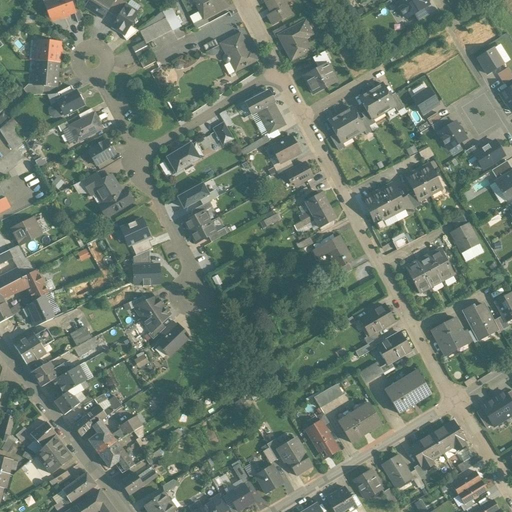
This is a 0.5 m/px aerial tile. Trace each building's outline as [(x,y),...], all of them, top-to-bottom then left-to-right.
[(69,0),(52,0),(44,3),(51,22),(74,13),(72,6),(69,0)] [(113,4),(107,0),(89,0),(84,8),(103,20),(107,13),(113,4)] [(127,4),(119,0),(115,0),(113,4),(107,13),(118,19),(127,4)] [(196,0),(206,18),(206,17),(226,7),(222,0),(196,0)] [(264,0),(263,1),(271,15),(267,17),(272,26),(291,15),(287,7),(285,8),(281,2),(285,0),(264,0)] [(404,0),(399,3),(397,5),(399,9),(398,9),(402,16),(403,15),(406,20),(413,15),(424,9),(428,6),(425,2),(426,1),(425,0),(404,0)] [(84,22),(77,4),(72,6),(74,13),(77,24),(84,22)] [(137,14),(126,7),(112,28),(123,35),(124,36),(130,27),(137,14)] [(424,9),(413,15),(418,22),(428,17),(424,9)] [(162,13),(139,32),(146,45),(171,31),(162,13)] [(206,18),(193,24),(196,30),(209,23),(206,17),(206,18)] [(287,31),(280,35),(286,47),(284,48),(291,61),(311,50),(305,39),(312,35),(305,22),(287,31)] [(284,26),(273,32),(276,37),(280,35),(287,31),(284,26)] [(138,32),(130,27),(124,36),(123,35),(122,37),(126,42),(138,32)] [(63,36),(54,30),(53,36),(64,45),(68,41),(63,36)] [(240,34),(220,45),(235,72),(257,61),(251,50),(249,51),(240,34)] [(215,40),(204,46),(207,53),(218,47),(215,40)] [(136,58),(149,51),(143,41),(131,47),(136,58)] [(60,44),(37,42),(36,62),(58,64),(60,44)] [(493,49),(477,59),(487,75),(503,65),(493,49)] [(324,53),(313,59),(318,69),(327,65),(328,65),(330,64),(324,53)] [(152,58),(140,64),(143,69),(155,63),(152,58)] [(58,64),(36,62),(35,74),(57,76),(58,64)] [(318,69),(303,77),(312,95),(326,88),(325,85),(332,82),(328,75),(332,73),(328,65),(327,65),(318,69)] [(511,77),(507,69),(497,75),(503,85),(511,79),(511,77)] [(332,73),(328,75),(332,82),(333,84),(337,83),(332,73)] [(57,76),(35,74),(34,86),(42,87),(56,88),(57,76)] [(389,98),(382,85),(370,92),(383,114),(394,108),(389,98)] [(42,87),(34,86),(28,86),(23,90),(28,97),(41,96),(42,87)] [(70,87),(57,94),(60,100),(73,93),(70,87)] [(511,87),(500,95),(504,101),(511,113),(511,87)] [(413,99),(422,114),(437,105),(428,90),(413,99)] [(57,102),(57,103),(64,117),(83,107),(75,92),(73,93),(60,100),(57,102)] [(261,96),(260,94),(253,98),(254,100),(246,104),(252,115),(257,112),(273,104),(274,103),(268,92),(261,96)] [(383,114),(370,92),(359,98),(366,111),(372,121),(372,120),(383,114)] [(404,109),(395,95),(389,98),(394,108),(397,113),(404,109)] [(63,115),(57,103),(53,105),(49,110),(49,115),(53,119),(58,118),(63,115)] [(273,104),(257,112),(269,135),(285,126),(273,104)] [(358,121),(351,108),(339,115),(353,138),(363,132),(364,131),(358,121)] [(91,110),(78,116),(81,121),(94,115),(91,110)] [(372,121),(366,111),(361,114),(364,118),(369,127),(374,124),(372,120),(372,121)] [(81,121),(69,128),(77,143),(101,130),(94,115),(81,121)] [(353,138),(339,115),(328,122),(335,134),(341,144),(342,144),(353,138)] [(369,127),(364,118),(358,121),(364,131),(363,132),(365,135),(371,131),(369,127)] [(436,135),(438,135),(438,134),(450,126),(445,118),(431,127),(436,135)] [(12,119),(0,129),(0,132),(6,141),(17,131),(17,132),(21,129),(12,119)] [(450,126),(438,134),(438,135),(448,150),(466,140),(456,123),(450,126)] [(233,139),(224,124),(213,130),(222,146),(233,139)] [(6,141),(3,144),(6,149),(9,147),(11,150),(24,142),(17,132),(17,131),(6,141)] [(341,144),(335,134),(330,138),(338,151),(344,147),(342,144),(341,144)] [(265,137),(255,144),(258,149),(269,143),(265,137)] [(280,143),(277,138),(269,143),(271,147),(271,148),(280,143)] [(280,143),(271,148),(276,157),(278,156),(282,163),(288,160),(299,154),(291,138),(280,143)] [(106,141),(101,144),(95,147),(95,148),(88,153),(89,155),(88,158),(91,164),(95,165),(96,167),(115,155),(106,141)] [(478,152),(473,156),(474,156),(482,170),(503,157),(494,142),(488,146),(481,150),(482,150),(478,152)] [(255,144),(240,153),(244,158),(258,149),(255,144)] [(174,154),(167,159),(167,160),(176,174),(184,169),(185,171),(192,166),(191,165),(203,158),(196,146),(192,148),(190,145),(183,149),(174,154)] [(467,160),(474,156),(473,156),(478,152),(475,146),(464,153),(467,160)] [(433,156),(428,148),(418,154),(422,162),(433,156)] [(172,176),(176,174),(167,160),(164,162),(172,176)] [(282,163),(279,164),(279,163),(273,166),(276,173),(291,165),(288,160),(282,163)] [(491,172),(497,182),(511,172),(511,171),(506,162),(491,172)] [(291,165),(276,173),(280,179),(285,176),(285,175),(294,170),(291,165)] [(294,170),(285,175),(285,176),(290,184),(292,183),(295,187),(311,178),(304,165),(294,170)] [(441,190),(429,167),(418,173),(430,196),(441,190)] [(495,183),(506,201),(511,197),(511,172),(497,182),(495,183)] [(96,173),(85,180),(81,182),(89,195),(96,191),(94,188),(102,183),(96,173)] [(430,196),(418,173),(406,179),(413,193),(418,203),(419,202),(430,196)] [(56,177),(51,184),(57,189),(63,183),(56,177)] [(102,183),(94,188),(96,191),(104,205),(100,207),(106,218),(132,202),(125,192),(120,195),(110,178),(102,183)] [(203,185),(178,198),(183,209),(200,201),(208,196),(208,195),(203,185)] [(400,200),(393,186),(381,192),(393,215),(404,209),(405,209),(400,200)] [(208,196),(200,201),(202,206),(209,202),(218,197),(215,191),(208,195),(208,196)] [(462,194),(465,200),(472,197),(469,191),(462,194)] [(393,215),(381,192),(365,201),(380,230),(386,227),(383,221),(393,215)] [(413,193),(406,196),(407,197),(413,209),(421,205),(419,202),(418,203),(413,193)] [(315,195),(307,199),(309,202),(306,203),(306,205),(299,209),(302,216),(298,218),(301,223),(307,219),(327,208),(320,195),(316,198),(315,195)] [(0,213),(9,208),(3,196),(0,197),(0,213)] [(413,209),(407,197),(400,200),(405,209),(404,209),(408,217),(415,213),(413,209)] [(202,206),(193,211),(196,216),(204,212),(212,208),(209,202),(202,206)] [(327,208),(307,219),(309,224),(313,232),(318,229),(320,232),(331,226),(330,224),(334,221),(327,208)] [(196,216),(184,223),(190,234),(210,223),(204,212),(196,216)] [(280,221),(277,215),(264,222),(267,228),(280,221)] [(33,219),(11,231),(19,246),(41,235),(33,219)] [(301,223),(294,227),(296,231),(309,224),(307,219),(301,223)] [(128,247),(131,246),(149,238),(144,226),(141,220),(120,229),(128,247)] [(210,223),(190,234),(195,245),(208,238),(216,234),(215,233),(210,223)] [(469,225),(450,234),(461,254),(479,245),(469,225)] [(131,246),(136,257),(149,251),(152,250),(149,242),(153,241),(146,226),(144,226),(149,238),(131,246)] [(216,234),(208,238),(211,243),(226,235),(223,229),(215,233),(216,234)] [(339,237),(337,238),(344,252),(346,251),(339,237)] [(309,238),(296,246),(299,252),(312,244),(309,238)] [(344,252),(337,238),(312,252),(317,260),(329,254),(331,258),(329,259),(330,260),(331,260),(337,271),(348,266),(353,263),(346,251),(344,252)] [(405,238),(392,244),(396,251),(408,245),(405,238)] [(19,247),(9,252),(12,258),(15,265),(26,259),(19,247)] [(133,267),(150,266),(149,251),(136,257),(133,258),(133,267)] [(454,275),(442,251),(435,255),(434,252),(428,255),(442,282),(454,275)] [(9,252),(2,255),(6,262),(12,258),(9,252)] [(442,282),(428,255),(423,258),(425,260),(418,264),(431,288),(442,282)] [(17,269),(0,278),(0,282),(3,289),(25,278),(33,274),(26,259),(15,265),(17,269)] [(416,261),(411,264),(413,267),(406,270),(419,294),(431,288),(418,264),(416,261)] [(150,266),(133,267),(133,277),(135,277),(135,286),(142,286),(142,287),(149,287),(149,285),(157,285),(156,276),(159,276),(159,266),(150,266)] [(348,266),(337,271),(334,273),(337,279),(351,272),(348,266)] [(39,277),(36,272),(33,274),(25,278),(30,288),(27,289),(33,303),(43,296),(48,294),(43,284),(44,284),(44,281),(43,278),(40,277),(39,277)] [(3,289),(0,290),(0,322),(11,317),(13,316),(20,312),(22,310),(19,306),(9,312),(2,299),(27,289),(30,288),(25,278),(3,289)] [(502,279),(491,284),(494,290),(505,285),(502,279)] [(511,295),(511,294),(494,303),(502,317),(505,323),(506,323),(511,319),(511,295)] [(33,303),(25,308),(29,317),(35,328),(54,319),(43,296),(33,303)] [(144,297),(128,304),(131,310),(134,309),(134,308),(146,303),(144,297)] [(146,303),(134,308),(134,309),(142,321),(163,307),(162,305),(162,304),(160,300),(158,300),(157,298),(146,303)] [(491,323),(482,305),(474,310),(472,307),(463,312),(473,331),(477,339),(478,338),(494,330),(495,330),(491,323)] [(384,306),(360,321),(369,337),(370,337),(375,334),(394,323),(384,306)] [(163,307),(142,321),(150,333),(151,334),(161,324),(169,316),(168,314),(168,312),(166,309),(164,309),(163,307)] [(29,317),(25,308),(22,310),(20,312),(13,316),(19,323),(29,317)] [(75,309),(56,318),(59,323),(78,315),(75,309)] [(352,317),(339,325),(342,331),(355,323),(352,317)] [(505,323),(502,317),(497,320),(503,332),(509,329),(506,323),(505,323)] [(453,320),(431,332),(443,354),(465,344),(465,343),(461,334),(453,320)] [(503,332),(497,320),(491,323),(495,330),(494,330),(497,336),(503,332)] [(165,329),(159,334),(164,338),(176,326),(172,322),(165,329)] [(161,324),(151,334),(150,333),(148,335),(153,340),(159,334),(165,329),(161,324)] [(164,338),(157,345),(169,357),(186,340),(180,335),(183,332),(177,325),(176,326),(164,338)] [(46,329),(34,336),(33,334),(13,346),(27,367),(46,354),(42,348),(54,341),(46,329)] [(85,329),(71,337),(77,347),(91,339),(85,329)] [(468,333),(467,331),(461,334),(465,343),(465,344),(466,346),(473,343),(468,333)] [(477,339),(473,331),(468,333),(473,343),(473,344),(480,341),(478,338),(477,339)] [(375,334),(370,337),(369,337),(364,340),(367,346),(368,345),(378,340),(375,334)] [(400,334),(379,346),(389,363),(389,364),(390,363),(410,352),(400,334)] [(94,338),(74,350),(78,357),(96,347),(95,346),(98,344),(94,338)] [(367,346),(355,353),(358,359),(371,351),(368,345),(367,346)] [(142,353),(136,357),(137,360),(142,367),(148,363),(142,353)] [(49,364),(31,373),(41,387),(52,382),(64,375),(73,370),(68,361),(53,370),(49,364)] [(389,363),(379,369),(383,375),(394,369),(390,363),(389,364),(389,363)] [(376,364),(358,375),(365,387),(383,375),(379,369),(376,364)] [(73,370),(64,375),(66,380),(57,385),(57,386),(60,387),(62,391),(61,393),(63,396),(69,391),(85,382),(83,378),(84,377),(79,367),(73,370)] [(64,375),(52,382),(55,387),(57,386),(57,385),(66,380),(64,375)] [(418,375),(386,395),(398,415),(430,395),(418,375)] [(473,377),(463,384),(466,389),(476,382),(473,377)] [(85,382),(69,391),(63,396),(54,403),(64,416),(79,404),(73,396),(88,388),(85,382)] [(336,385),(313,399),(319,409),(342,396),(336,385)] [(499,395),(492,399),(505,421),(511,416),(511,404),(506,395),(504,393),(499,396),(499,395)] [(103,396),(93,401),(96,406),(106,400),(103,396)] [(87,398),(80,402),(83,406),(90,403),(87,398)] [(120,406),(115,398),(108,403),(111,408),(114,411),(120,406)] [(481,408),(482,410),(491,425),(493,428),(505,421),(492,399),(485,403),(486,404),(481,408)] [(368,405),(338,423),(350,444),(380,425),(368,405)] [(99,408),(84,417),(84,418),(86,417),(93,425),(99,421),(114,411),(111,408),(103,414),(99,408)] [(14,412),(7,410),(0,435),(0,441),(5,443),(7,439),(9,436),(13,418),(14,412)] [(491,425),(482,410),(476,413),(485,429),(491,425)] [(329,424),(323,414),(317,418),(320,422),(321,422),(324,427),(329,424)] [(84,418),(73,428),(80,438),(91,427),(93,425),(86,417),(84,418)] [(136,418),(117,428),(118,430),(124,438),(143,427),(136,418)] [(110,436),(99,421),(93,425),(91,427),(97,435),(89,442),(99,455),(115,444),(124,438),(118,430),(110,436)] [(320,422),(305,432),(310,440),(311,439),(316,448),(322,445),(329,457),(338,451),(324,427),(321,422),(320,422)] [(30,434),(27,437),(32,443),(35,440),(42,449),(54,437),(56,436),(46,423),(30,434)] [(465,446),(451,423),(431,435),(441,452),(452,445),(456,451),(465,446)] [(25,428),(16,435),(21,442),(27,437),(30,434),(25,428)] [(431,435),(410,448),(424,471),(433,465),(429,459),(441,452),(431,435)] [(71,458),(54,437),(42,449),(37,454),(52,473),(71,458)] [(279,451),(271,437),(268,439),(271,443),(266,446),(275,461),(276,462),(281,459),(276,452),(279,451)] [(17,445),(7,439),(5,443),(3,446),(13,451),(17,445)] [(279,451),(276,452),(281,459),(284,464),(286,463),(289,467),(286,468),(290,473),(292,472),(295,477),(312,467),(295,441),(279,451)] [(115,444),(99,455),(109,469),(115,465),(122,474),(133,467),(115,444)] [(268,449),(262,453),(269,465),(275,461),(268,449)] [(398,455),(381,466),(396,489),(412,479),(409,474),(398,455)] [(472,457),(457,466),(461,473),(476,464),(472,457)] [(18,463),(0,458),(0,473),(8,475),(9,470),(15,472),(18,463)] [(427,479),(419,465),(413,469),(415,471),(422,482),(427,479)] [(247,480),(238,466),(233,470),(242,484),(247,480)] [(266,472),(256,478),(265,494),(282,483),(271,467),(265,471),(266,472)] [(370,471),(354,481),(365,500),(381,491),(370,471)] [(422,482),(415,471),(409,474),(412,479),(418,489),(424,486),(422,482)] [(67,472),(54,479),(56,482),(58,485),(70,477),(67,472)] [(154,472),(140,482),(143,486),(157,477),(154,472)] [(459,482),(451,486),(452,487),(457,496),(480,482),(474,472),(459,482)] [(140,482),(135,473),(120,484),(129,496),(143,486),(140,482)] [(95,486),(86,474),(79,479),(77,477),(73,479),(75,482),(84,494),(95,486)] [(455,477),(446,483),(449,489),(452,487),(451,486),(459,482),(455,477)] [(173,480),(163,486),(167,493),(177,487),(173,480)] [(75,482),(70,486),(68,483),(64,486),(66,489),(62,492),(65,495),(70,503),(84,494),(75,482)] [(480,482),(457,496),(463,505),(470,501),(486,491),(480,482)] [(243,486),(227,496),(236,511),(237,511),(253,503),(243,486)] [(356,509),(343,489),(327,499),(334,511),(350,511),(355,509),(356,509)] [(397,504),(388,489),(382,493),(391,508),(397,504)] [(109,504),(99,491),(76,508),(79,511),(96,511),(101,509),(109,504)] [(163,494),(144,507),(147,511),(173,511),(175,511),(163,494)] [(70,503),(65,495),(63,496),(62,495),(59,496),(66,506),(70,503)] [(226,511),(229,510),(220,495),(208,502),(210,504),(211,504),(215,511),(226,511)] [(470,501),(463,505),(459,507),(462,511),(463,511),(465,511),(473,506),(470,501)] [(479,510),(475,511),(495,511),(498,511),(493,501),(479,510)]
